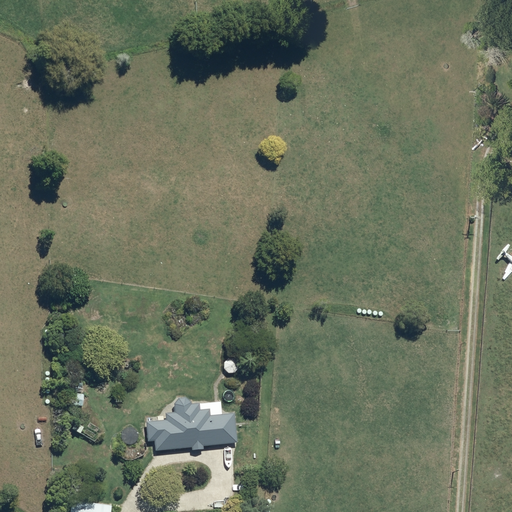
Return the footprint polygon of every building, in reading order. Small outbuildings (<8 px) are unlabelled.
[(69,390),(83,390),(83,382),(69,382),(69,390)] [(68,392),(67,404),(82,405),(83,393),(68,392)] [(202,448),(202,445),(236,442),(233,412),(209,414),(209,408),(198,409),(198,402),(190,403),(190,401),(185,396),(177,397),(173,402),(174,412),(165,413),(165,419),(145,421),(147,440),(153,439),(154,449),(190,446),(191,449),(202,448)] [(72,428),(79,432),(82,426),(75,422),(72,428)] [(137,429),(123,429),(123,442),(137,442),(137,429)] [(70,499),(68,511),(108,511),(110,504),(70,499)]
